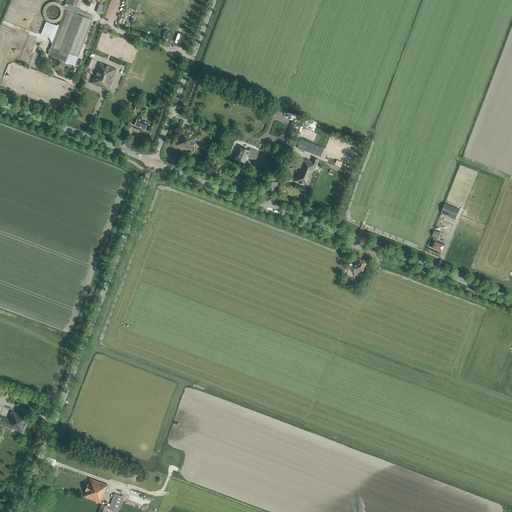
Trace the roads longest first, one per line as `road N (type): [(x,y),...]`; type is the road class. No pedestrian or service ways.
road 1 (tertiary): [(511,299),(152,161)]
road 2 (unclassified): [(20,511),(148,171)]
road 3 (unclassified): [(152,161),(213,0)]
road 4 (tertiary): [(152,161),(0,103)]
